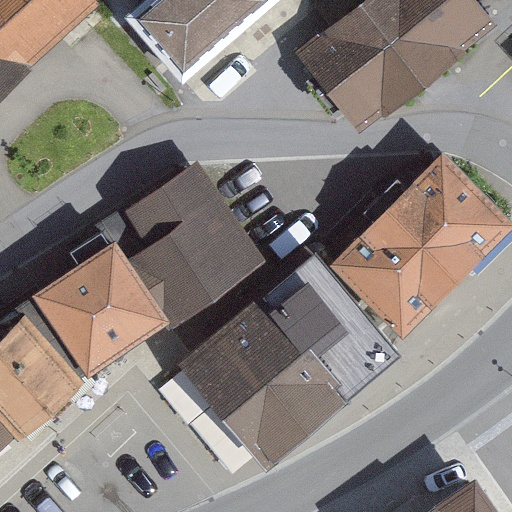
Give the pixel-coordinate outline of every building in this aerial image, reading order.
[(0,0),(0,97),(98,4),(94,0),(0,0)] [(160,0),(134,23),(194,92),(291,9),(283,0),(160,0)] [(361,123),(497,14),(485,0),(348,0),(295,43),(361,123)] [(267,251),(196,155),(132,202),(203,298),(267,251)] [(443,155),(408,189),(398,179),(327,250),(402,326),(509,221),(443,155)] [(164,294),(105,227),(33,290),(93,357),(131,323),(164,294)] [(394,350),(308,248),(288,265),(294,273),(189,361),(268,456),(394,350)] [(0,319),(0,421),(9,432),(47,398),(93,357),(33,290),(0,319)] [(0,439),(9,432),(0,421),(0,439)] [(490,511),(473,488),(438,511),(490,511)]
